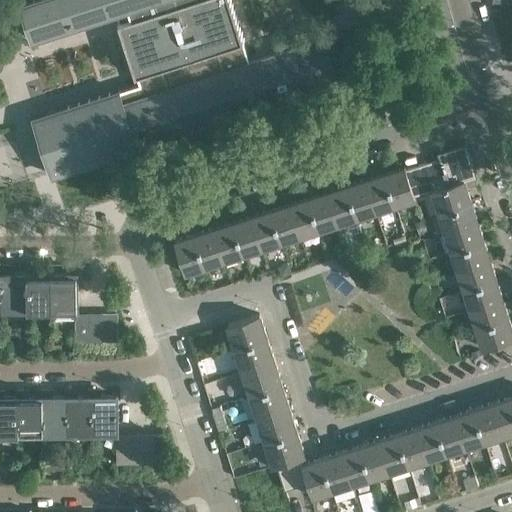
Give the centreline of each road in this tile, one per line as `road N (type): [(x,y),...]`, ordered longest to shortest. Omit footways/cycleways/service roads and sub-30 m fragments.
road 1 (residential): [(511,365),(319,427),(264,293),(164,319)]
road 2 (unclassified): [(486,101),(148,209),(138,222),(140,245)]
road 3 (residential): [(0,496),(162,496),(216,480)]
road 4 (residential): [(0,371),(115,371),(176,358)]
road 5 (unclassified): [(140,245),(0,248)]
road 6 (unclassified): [(216,480),(176,358)]
